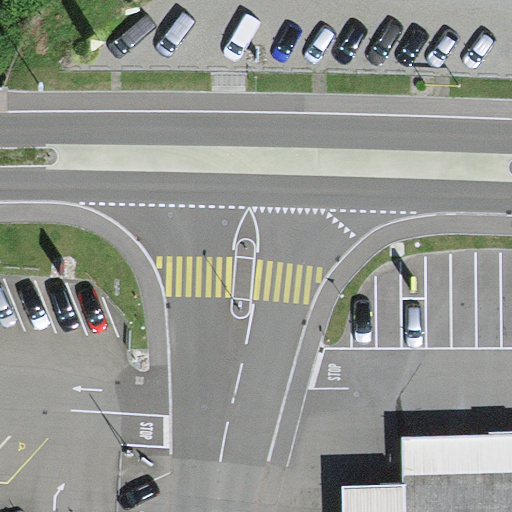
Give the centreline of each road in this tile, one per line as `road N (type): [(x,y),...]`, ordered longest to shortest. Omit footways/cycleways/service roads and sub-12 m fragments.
road 1 (residential): [(251,160),(233,387),(212,511)]
road 2 (primary): [(511,167),(251,160)]
road 3 (primary): [(251,160),(0,157)]
